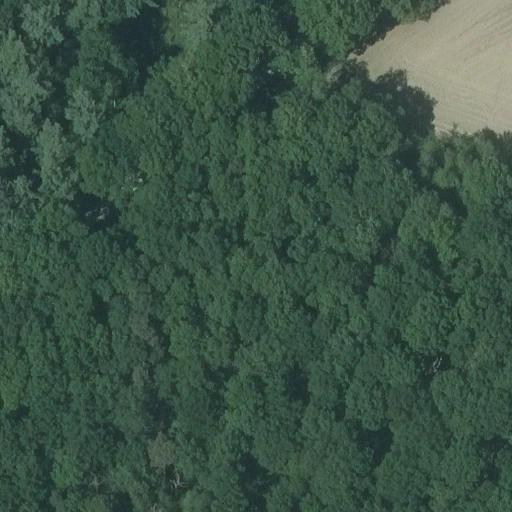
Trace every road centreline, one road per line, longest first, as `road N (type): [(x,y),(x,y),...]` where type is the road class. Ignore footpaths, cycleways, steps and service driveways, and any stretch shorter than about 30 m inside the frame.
road 1 (unclassified): [(369,0),(0,301)]
road 2 (track): [(0,434),(308,511)]
